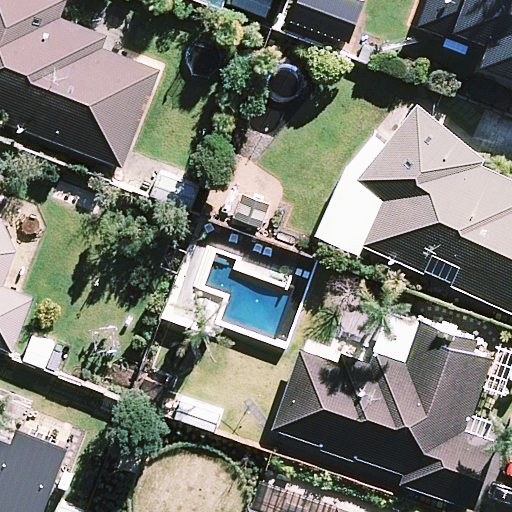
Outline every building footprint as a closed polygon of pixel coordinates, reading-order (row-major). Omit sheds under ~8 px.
[(0,0),(0,110),(14,116),(10,127),(131,173),(168,77),(111,55),(116,42),(69,24),(77,3),(67,0),(0,0)] [(366,2),(361,0),(295,0),(284,28),(346,52),(366,2)] [(511,0),(436,0),(424,31),(491,57),(484,74),(511,85),(511,0)] [(372,250),(511,315),(511,180),(488,169),(493,163),(427,111),(366,186),(392,207),(372,250)] [(0,351),(19,359),(40,304),(11,293),(25,256),(10,225),(0,221),(0,203),(1,200),(0,199),(0,351)] [(309,354),(281,432),(330,449),(328,453),(362,465),(364,461),(412,477),(409,487),(480,511),(482,511),(505,447),(473,436),(498,364),(481,358),(486,342),(430,323),(414,369),(383,358),(379,369),(350,359),(347,367),(309,354)] [(0,511),(51,511),(74,456),(23,437),(18,451),(0,444),(0,511)]
